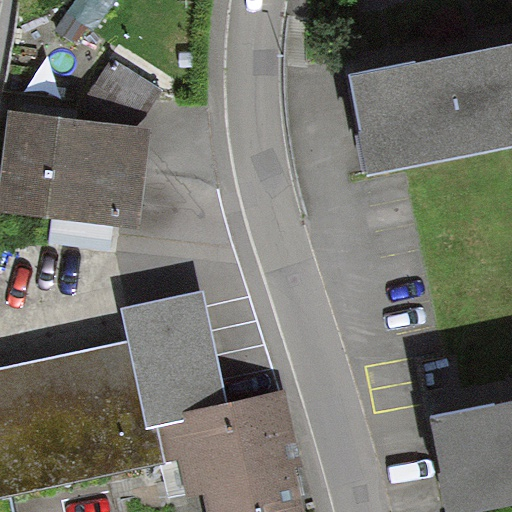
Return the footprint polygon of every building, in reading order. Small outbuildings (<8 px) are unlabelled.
[(511,42),(348,75),(369,183),(511,154),(511,42)] [(8,224),(118,233),(127,122),(16,113),(8,224)] [(220,417),(201,324),(133,338),(159,464),(172,461),(178,490),(193,487),(198,511),(289,511),(268,407),(220,417)] [(130,349),(0,374),(0,494),(153,464),(130,349)] [(511,385),(433,403),(457,511),(494,511),(511,508),(511,385)]
